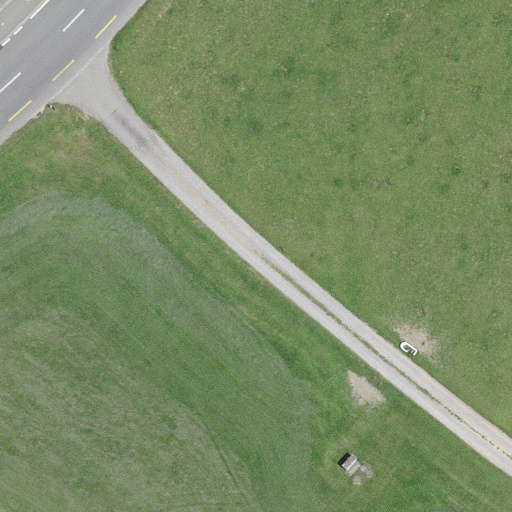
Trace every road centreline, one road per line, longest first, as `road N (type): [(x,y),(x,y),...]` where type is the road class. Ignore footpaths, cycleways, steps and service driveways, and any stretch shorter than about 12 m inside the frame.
road 1 (track): [(48,55),(318,306),(511,456)]
road 2 (primary): [(96,0),(0,94)]
